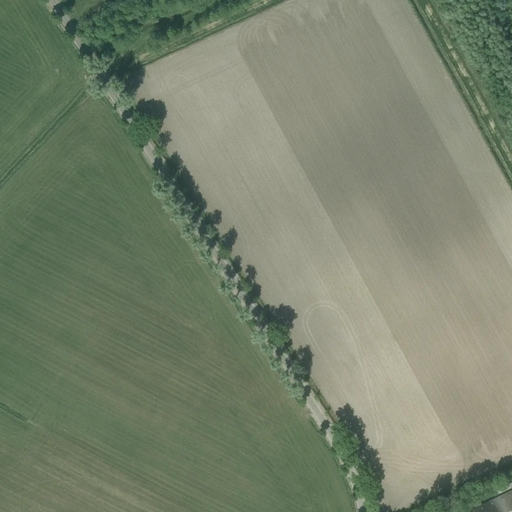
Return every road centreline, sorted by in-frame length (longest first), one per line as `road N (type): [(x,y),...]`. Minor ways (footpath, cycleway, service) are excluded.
road 1 (unclassified): [(362,511),(343,454),(51,0)]
road 2 (track): [(97,71),(147,34),(224,0)]
